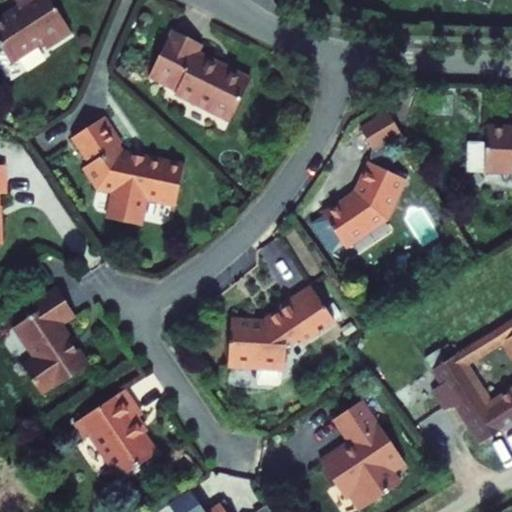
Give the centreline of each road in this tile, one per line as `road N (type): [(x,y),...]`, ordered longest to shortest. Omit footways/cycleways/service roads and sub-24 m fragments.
road 1 (residential): [(340,53),(321,125),(275,198),(225,249),(134,316),(232,466)]
road 2 (residential): [(340,53),(511,65)]
